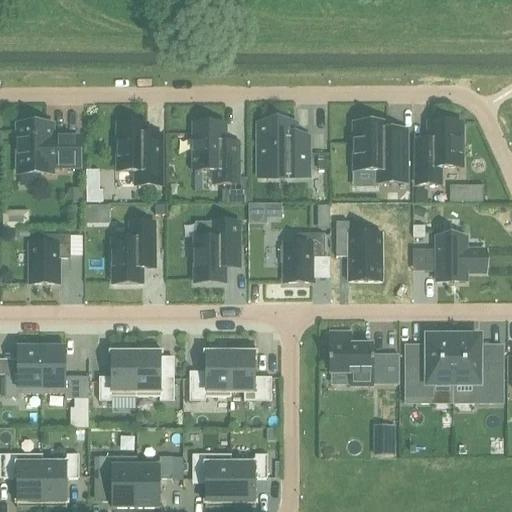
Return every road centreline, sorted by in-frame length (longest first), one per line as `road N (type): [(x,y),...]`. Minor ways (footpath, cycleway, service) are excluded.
road 1 (residential): [(0,99),(455,96),(483,114),(511,176)]
road 2 (residential): [(288,311),(0,313)]
road 3 (residential): [(511,309),(288,311)]
road 4 (residential): [(287,511),(288,311)]
